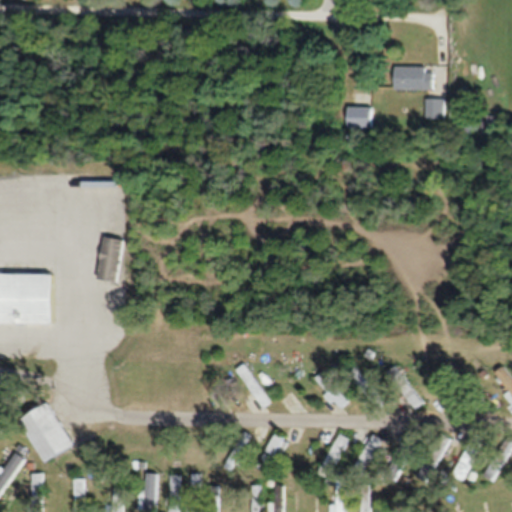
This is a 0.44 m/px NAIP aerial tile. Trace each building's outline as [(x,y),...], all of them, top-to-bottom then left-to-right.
[(397,90),(436,90),(436,68),(397,68),(397,90)] [(447,119),(447,99),(429,99),(429,119),(447,119)] [(351,127),(374,127),(374,107),(351,107),(351,127)] [(32,190),(0,184),(0,207),(28,213),(32,190)] [(97,279),(117,282),(124,240),(104,237),(97,279)] [(0,271),(0,321),(51,323),(52,273),(0,271)] [(275,402),(248,364),(239,369),(267,408),(275,402)] [(426,403),(399,365),(390,372),(416,410),(426,403)] [(353,372),(379,407),(386,402),(361,366),(353,372)] [(344,408),(353,399),(323,372),(315,382),(344,408)] [(76,445),(51,403),(21,421),(47,463),(76,445)] [(266,472),(286,439),(278,433),(257,466),(266,472)] [(457,474),(467,478),(485,438),(475,433),(457,474)] [(351,439),(342,434),(319,472),(328,478),(351,439)] [(421,441),(411,434),(385,473),(395,480),(421,441)] [(386,441),(378,435),(352,471),(360,477),(386,441)] [(419,479),(429,484),(449,443),(440,438),(419,479)] [(0,496),(19,469),(7,461),(0,471),(0,496)] [(202,511),(203,473),(195,473),(194,511),(202,511)] [(158,511),(159,474),(146,474),(146,511),(158,511)] [(181,511),(183,475),(173,475),(172,511),(181,511)] [(33,478),(32,511),(41,511),(41,478),(33,478)] [(77,511),(86,511),(87,479),(77,479),(77,511)] [(348,511),(348,480),(337,480),(336,511),(348,511)] [(215,511),(223,511),(223,485),(216,485),(215,511)] [(372,511),(373,485),(363,485),(363,511),(372,511)] [(262,511),(263,486),(255,486),(254,511),(262,511)] [(275,486),(275,511),(286,511),(286,486),(275,486)] [(125,511),(126,487),(115,487),(114,511),(125,511)]
